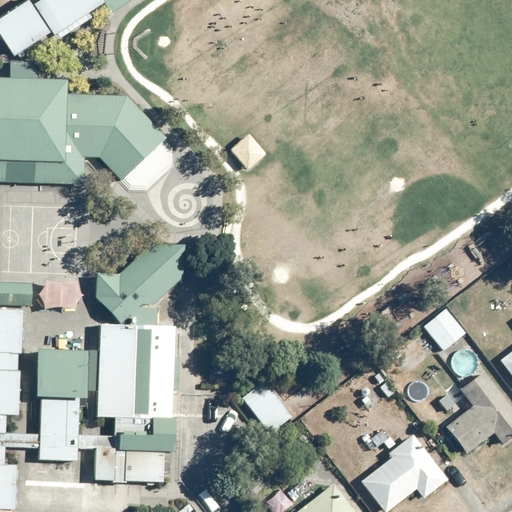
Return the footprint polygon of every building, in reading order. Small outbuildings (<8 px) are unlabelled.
[(0,0),(0,14),(17,40),(78,0),(0,0)] [(69,51),(0,48),(0,155),(84,159),(87,130),(100,131),(127,159),(168,116),(129,75),(68,73),(69,51)] [(159,209),(95,262),(127,301),(191,248),(159,209)] [(0,257),(0,511),(17,511),(20,434),(5,433),(5,420),(43,421),(43,434),(80,435),(94,436),(93,455),(171,458),(177,307),(99,304),(98,326),(30,324),(33,259),(0,257)] [(34,300),(43,310),(45,309),(47,308),(49,308),(51,307),(53,307),(56,307),(58,307),(60,307),(62,307),(65,308),(67,308),(69,309),(71,310),(73,311),(75,312),(84,299),(82,295),(79,291),(76,288),(72,286),(69,284),(64,283),(60,282),(56,282),(52,283),(48,285),(44,287),(41,289),(38,293),(35,296),(34,300)] [(465,335),(447,309),(422,326),(440,352),(465,335)] [(259,341),(234,361),(267,402),(292,382),(259,341)] [(511,351),(500,361),(511,375),(511,351)] [(511,436),(511,405),(485,370),(460,390),(472,405),(445,426),(466,454),(495,432),(503,443),(511,436)] [(393,456),(361,482),(384,511),(387,511),(416,490),(424,499),(449,480),(413,434),(390,452),(393,456)] [(356,511),(334,482),(294,511),(356,511)]
